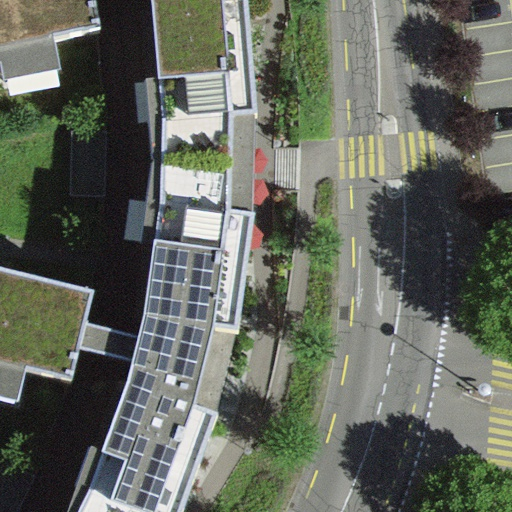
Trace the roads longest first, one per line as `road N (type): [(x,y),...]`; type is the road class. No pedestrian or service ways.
road 1 (secondary): [(377,0),(394,153),(384,369)]
road 2 (secondary): [(384,369),(340,511)]
road 3 (residential): [(384,369),(511,396)]
